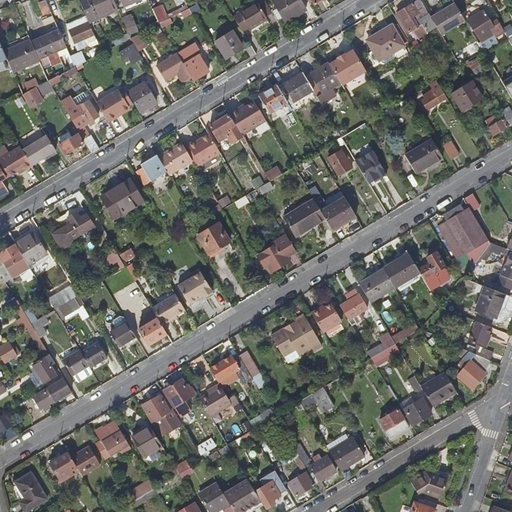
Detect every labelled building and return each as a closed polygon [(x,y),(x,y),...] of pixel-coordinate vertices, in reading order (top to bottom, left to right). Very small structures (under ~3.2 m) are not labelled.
[(114,0),(79,0),(86,16),(90,23),(105,15),(118,10),(114,0)] [(307,11),(300,0),(277,0),(274,2),(278,9),(274,11),(279,19),(283,17),(285,21),(298,14),(299,15),(307,11)] [(427,33),(437,27),(431,17),(420,0),(396,14),(408,33),(413,30),(419,39),(427,34),(427,33)] [(51,13),(46,1),(39,4),(44,16),(51,13)] [(205,7),(202,2),(190,8),(193,14),(205,7)] [(441,34),(465,20),(455,2),(431,17),(437,27),(441,34)] [(163,5),(154,9),(159,20),(160,23),(170,18),(171,18),(181,13),(190,8),(189,6),(187,3),(167,13),(163,5)] [(258,3),(234,17),(243,32),(250,28),(251,30),(268,20),(258,3)] [(193,14),(190,8),(181,13),(184,19),(193,14)] [(503,33),(504,32),(503,30),(498,20),(492,24),(484,10),(468,20),(481,42),(492,35),(496,41),(502,38),(503,33)] [(108,20),(105,15),(90,23),(91,27),(108,20)] [(90,23),(86,16),(66,25),(75,44),(86,39),(86,40),(86,42),(88,47),(89,47),(93,48),(100,45),(91,27),(90,23)] [(132,16),(123,20),(129,33),(131,37),(132,38),(141,33),(132,16)] [(173,23),(171,18),(170,18),(160,23),(164,28),(173,23)] [(147,30),(160,23),(159,20),(146,27),(147,30)] [(396,23),(368,40),(374,51),(373,52),(373,53),(374,54),(374,55),(375,55),(376,55),(380,60),(381,60),(404,46),(403,45),(408,43),(396,23)] [(162,32),(158,26),(153,29),(157,36),(162,32)] [(511,29),(510,26),(503,30),(504,32),(509,39),(510,41),(511,39),(511,35),(511,33),(511,32),(511,29)] [(59,30),(32,43),(40,59),(67,47),(59,30)] [(244,48),(234,31),(216,41),(226,59),(244,48)] [(113,41),(116,46),(132,38),(131,37),(129,33),(113,41)] [(132,38),(135,43),(140,51),(148,47),(142,36),(141,33),(132,38)] [(498,43),(496,41),(492,35),(481,42),(486,51),(498,43)] [(31,39),(4,52),(12,68),(14,72),(40,60),(40,59),(32,43),(31,39)] [(86,40),(86,39),(75,44),(79,52),(89,47),(88,47),(86,42),(86,40)] [(511,44),(510,41),(509,39),(503,42),(511,55),(511,44)] [(4,52),(0,42),(0,73),(12,68),(4,52)] [(132,60),(142,55),(140,51),(135,43),(120,52),(122,57),(128,53),(132,60)] [(193,78),(194,80),(210,71),(200,54),(203,53),(197,43),(178,53),(187,68),(193,78)] [(404,46),(381,60),(383,64),(386,65),(395,59),(396,57),(399,61),(409,55),(404,46)] [(252,57),(256,55),(251,47),(247,49),(252,57)] [(111,48),(103,52),(104,53),(106,58),(114,53),(111,48)] [(485,53),(482,48),(470,55),(466,48),(454,55),(458,63),(468,57),(471,61),(476,58),(485,53)] [(366,71),(353,50),(337,58),(338,59),(330,64),(341,84),(342,86),(366,71)] [(187,68),(178,53),(158,65),(167,80),(176,74),(183,84),(193,78),(187,68)] [(83,63),(84,63),(80,55),(72,59),(76,66),(76,67),(83,63)] [(461,67),(469,63),(471,61),(468,57),(458,63),(461,67)] [(471,61),(469,63),(477,76),(484,71),(476,58),(471,61)] [(86,70),(83,63),(76,67),(80,73),(86,70)] [(314,91),(323,106),(338,97),(333,88),(341,84),(330,64),(329,63),(306,77),(314,91)] [(306,77),(303,73),(285,84),(295,102),(314,91),(306,77)] [(55,90),(49,80),(36,87),(43,97),(55,90)] [(429,111),(448,100),(437,82),(435,83),(431,85),(435,91),(425,97),(426,99),(423,101),(429,111)] [(130,92),(141,112),(156,103),(145,83),(130,92)] [(483,101),(473,84),(453,96),(463,113),(483,101)] [(288,104),(277,86),(260,96),(270,115),(288,104)] [(36,87),(24,94),(32,107),(44,100),(43,97),(36,87)] [(120,91),(129,107),(132,104),(123,89),(120,91)] [(97,103),(109,123),(116,119),(115,116),(129,108),(129,107),(120,91),(119,90),(97,103)] [(27,103),(23,97),(16,101),(20,107),(27,103)] [(63,103),(69,114),(71,113),(81,130),(85,127),(88,125),(94,121),(99,118),(90,102),(78,109),(71,98),(63,103)] [(271,130),(266,121),(255,102),(246,107),(239,111),(238,109),(230,114),(236,124),(243,136),(248,144),(271,130)] [(389,110),(386,112),(390,118),(391,120),(398,116),(396,113),(402,109),(399,105),(393,108),(389,110)] [(511,110),(510,107),(495,116),(486,121),(494,135),(508,126),(511,124),(511,110)] [(115,116),(116,119),(130,110),(129,108),(115,116)] [(234,126),(226,112),(216,118),(217,121),(210,125),(219,141),(227,136),(231,143),(243,136),(236,124),(234,126)] [(48,136),(44,129),(39,127),(20,139),(26,149),(48,136)] [(91,136),(85,127),(81,130),(79,131),(84,140),(91,136)] [(345,129),(339,133),(339,134),(342,139),(349,134),(345,129)] [(61,141),(70,135),(68,132),(58,139),(60,142),(61,141)] [(84,144),(76,132),(70,135),(61,141),(63,144),(60,145),(65,155),(84,144)] [(221,153),(209,134),(196,142),(195,140),(188,145),(200,165),(221,153)] [(342,139),(339,134),(331,139),(334,144),(342,139)] [(33,166),(57,151),(48,136),(26,149),(23,151),(33,166)] [(92,153),(99,149),(91,136),(84,140),(92,153)] [(346,144),(342,139),(334,144),(337,150),(346,144)] [(416,174),(442,157),(432,140),(405,156),(416,174)] [(443,146),(451,160),(459,155),(451,141),(443,146)] [(159,159),(168,173),(169,176),(193,162),(182,143),(164,153),(165,155),(159,159)] [(23,151),(21,147),(0,158),(0,163),(8,178),(17,172),(23,169),(24,171),(33,166),(23,151)] [(352,167),(342,151),(329,158),(339,175),(352,167)] [(388,176),(374,152),(357,162),(370,185),(380,179),(381,180),(388,176)] [(159,159),(157,155),(136,169),(145,186),(168,173),(159,159)] [(0,163),(0,166),(7,178),(8,178),(0,163)] [(0,166),(0,195),(8,190),(3,182),(7,179),(7,178),(0,166)] [(266,174),(271,182),(283,174),(278,167),(266,174)] [(265,185),(260,177),(251,182),(256,190),(258,189),(265,185)] [(131,179),(113,190),(126,212),(143,201),(131,179)] [(126,212),(113,190),(101,196),(115,218),(126,212)] [(345,198),(342,192),(326,202),(330,207),(345,198)] [(480,208),(472,193),(464,198),(468,205),(472,213),(480,208)] [(251,203),(246,196),(235,203),(240,210),(251,203)] [(332,230),(356,216),(345,198),(330,207),(321,212),(326,220),(332,230)] [(295,239),(326,220),(321,212),(314,201),(284,219),(295,239)] [(472,213),(468,205),(462,208),(464,211),(446,222),(443,218),(435,223),(438,227),(436,227),(456,261),(489,241),(472,213)] [(446,222),(464,211),(462,208),(460,205),(442,216),(443,218),(446,222)] [(74,241),(96,227),(88,213),(82,217),(78,211),(67,218),(70,224),(52,235),(63,252),(75,244),(74,241)] [(230,243),(219,224),(197,237),(209,256),(230,243)] [(34,233),(16,244),(29,265),(46,254),(34,233)] [(286,257),(296,252),(286,236),(272,244),(274,248),(277,254),(280,252),(281,256),(285,254),(286,257)] [(507,249),(490,243),(475,262),(478,265),(482,260),(487,262),(492,254),(500,257),(501,254),(508,256),(510,251),(507,249)] [(16,244),(0,253),(0,272),(7,283),(20,275),(25,283),(36,277),(32,270),(29,265),(16,244)] [(289,263),(286,257),(285,254),(281,256),(280,252),(277,254),(274,248),(265,253),(268,258),(267,259),(269,263),(266,265),(268,268),(271,273),(289,263)] [(137,257),(132,249),(122,255),(126,263),(137,257)] [(511,251),(510,251),(508,256),(497,285),(511,290),(511,289),(511,251)] [(268,258),(265,253),(258,257),(266,270),(268,268),(266,265),(269,263),(267,259),(268,258)] [(430,263),(418,271),(420,273),(431,292),(452,279),(437,253),(428,259),(430,263)] [(49,259),(46,254),(29,265),(32,270),(49,259)] [(418,271),(408,254),(383,269),(384,270),(395,289),(420,273),(418,271)] [(127,268),(122,259),(115,263),(120,272),(127,268)] [(134,263),(127,268),(135,282),(141,279),(138,273),(139,272),(134,263)] [(183,284),(201,273),(199,270),(181,281),(183,284)] [(384,270),(360,285),(371,304),(395,289),(384,270)] [(212,292),(201,273),(183,284),(178,287),(189,305),(198,300),(196,297),(201,294),(203,298),(212,292)] [(79,296),(73,287),(50,301),(56,310),(79,296)] [(496,319),(505,295),(483,287),(475,311),(496,319)] [(159,304),(176,295),(173,291),(156,300),(159,304)] [(349,319),(348,319),(351,326),(363,318),(361,314),(367,310),(355,291),(345,297),(348,302),(342,306),(349,319)] [(185,310),(176,295),(159,304),(151,309),(157,318),(162,326),(170,321),(169,320),(185,310)] [(85,306),(79,296),(56,310),(62,320),(85,306)] [(13,303),(29,330),(33,327),(32,325),(25,313),(17,301),(13,303)] [(311,312),(324,333),(342,321),(330,304),(319,310),(318,308),(311,312)] [(85,306),(62,320),(63,322),(79,312),(85,322),(92,318),(85,306)] [(32,325),(38,321),(30,310),(25,313),(32,325)] [(296,320),(296,322),(298,325),(289,331),(287,331),(285,329),(272,336),(285,357),(288,362),(299,356),(312,348),(314,351),(322,346),(304,315),(296,320)] [(393,324),(388,315),(382,319),(387,328),(393,324)] [(33,327),(39,337),(46,333),(43,326),(47,323),(48,320),(45,316),(38,321),(32,325),(33,327)] [(136,337),(124,317),(120,316),(114,319),(113,324),(116,330),(110,333),(118,347),(136,337)] [(149,346),(166,334),(162,326),(157,318),(139,329),(149,346)] [(298,325),(296,322),(285,329),(287,331),(289,331),(298,325)] [(483,349),(492,328),(476,322),(469,341),(477,344),(473,354),(476,355),(491,362),(494,354),(483,349)] [(419,330),(420,330),(416,324),(392,338),(395,344),(419,330)] [(33,327),(29,330),(45,356),(49,353),(39,337),(33,327)] [(433,336),(420,330),(427,342),(433,336)] [(367,352),(371,359),(395,344),(392,338),(389,333),(381,338),(384,344),(378,347),(377,346),(367,352)] [(436,343),(432,338),(427,342),(431,347),(436,343)] [(13,340),(9,342),(17,357),(22,354),(13,340)] [(9,342),(0,347),(0,352),(6,363),(17,357),(9,342)] [(89,366),(90,367),(107,357),(98,343),(81,352),(89,366)] [(375,366),(400,351),(395,344),(371,359),(375,366)] [(468,352),(460,348),(456,355),(462,360),(468,352)] [(89,366),(81,352),(80,351),(63,361),(71,376),(89,366)] [(264,381),(246,352),(240,355),(257,384),(264,381)] [(473,354),(468,352),(462,360),(456,366),(463,371),(476,355),(473,354)] [(45,356),(37,360),(39,363),(34,365),(46,383),(53,379),(58,376),(53,366),(56,364),(49,353),(45,356)] [(483,374),(492,362),(491,362),(476,355),(463,371),(458,377),(473,390),(485,376),(483,374)] [(232,357),(211,370),(218,383),(235,372),(240,380),(244,385),(253,380),(239,357),(233,360),(232,357)] [(240,380),(235,372),(218,383),(219,384),(223,390),(240,380)] [(432,406),(457,392),(446,373),(421,387),(422,389),(432,406)] [(421,387),(415,376),(408,380),(416,393),(422,389),(421,387)] [(50,405),(72,391),(64,377),(56,382),(48,387),(32,396),(41,410),(43,409),(45,411),(51,407),(50,405)] [(191,397),(181,379),(164,390),(174,407),(191,397)] [(337,379),(323,388),(326,392),(340,383),(337,379)] [(266,385),(264,381),(257,384),(260,389),(266,385)] [(207,393),(199,399),(210,417),(231,404),(229,399),(228,398),(223,390),(219,384),(211,388),(212,390),(207,393)] [(326,392),(323,388),(312,395),(317,404),(324,414),(335,407),(326,392)] [(182,424),(163,393),(142,406),(161,438),(170,433),(169,431),(182,424)] [(317,404),(312,395),(299,403),(304,411),(317,404)] [(235,396),(231,398),(236,406),(240,404),(235,396)] [(402,410),(415,402),(411,397),(398,404),(402,410)] [(402,410),(412,427),(431,414),(422,398),(415,402),(402,410)] [(36,423),(43,419),(36,409),(30,413),(36,423)] [(287,410),(275,417),(279,423),(291,416),(287,410)] [(409,429),(397,410),(380,420),(391,439),(409,429)] [(5,413),(0,415),(0,431),(1,433),(12,426),(5,413)] [(250,422),(255,429),(263,424),(258,417),(250,422)] [(121,432),(115,422),(110,425),(116,435),(121,432)] [(251,431),(246,422),(239,426),(244,435),(251,431)] [(131,449),(121,432),(116,435),(110,425),(103,429),(102,427),(96,431),(101,440),(95,443),(106,460),(121,451),(122,454),(131,449)] [(143,458),(163,447),(150,425),(130,437),(143,458)] [(242,444),(254,436),(252,432),(251,431),(244,435),(239,439),(242,444)] [(328,451),(332,457),(356,442),(352,436),(350,438),(349,436),(347,437),(345,435),(326,447),(328,451)] [(216,447),(211,440),(196,448),(201,456),(214,448),(216,447)] [(264,442),(260,445),(265,454),(270,452),(264,442)] [(332,457),(339,469),(364,455),(356,442),(332,457)] [(295,449),(304,465),(308,463),(309,459),(300,445),(294,448),(295,449)] [(101,465),(89,446),(71,457),(78,468),(83,476),(101,465)] [(222,449),(210,456),(214,462),(220,457),(221,458),(231,452),(227,446),(222,449)] [(214,448),(201,456),(203,460),(210,456),(222,449),(221,447),(216,450),(214,448)] [(306,468),(304,465),(295,449),(284,455),(282,452),(279,454),(287,466),(294,461),(300,471),(306,468)] [(71,457),(69,452),(49,464),(58,479),(78,468),(71,457)] [(316,485),(321,482),(325,479),(327,482),(333,479),(331,476),(336,473),(327,457),(322,459),(320,455),(313,459),(315,463),(310,466),(314,472),(310,475),(316,485)] [(175,468),(180,474),(190,468),(187,461),(175,468)] [(191,468),(190,468),(180,474),(182,479),(194,472),(191,468)] [(272,500),(287,491),(276,471),(268,476),(271,482),(257,491),(268,508),(274,504),(272,500)] [(27,511),(48,500),(32,473),(16,482),(25,499),(21,502),(26,511),(27,511)] [(314,486),(305,473),(289,483),(297,496),(314,486)] [(425,473),(410,482),(416,492),(423,487),(426,489),(424,493),(440,499),(448,479),(436,474),(434,479),(428,477),(426,474),(425,473)] [(131,503),(155,489),(150,480),(126,494),(131,503)] [(234,511),(245,511),(261,502),(248,480),(224,494),(230,504),(234,511)] [(321,494),(326,491),(321,482),(316,485),(321,494)] [(208,511),(216,511),(230,504),(224,494),(217,483),(199,495),(208,511)] [(131,503),(134,507),(158,493),(155,489),(131,503)] [(435,511),(438,505),(420,498),(418,504),(415,503),(413,509),(411,511),(435,511)] [(511,511),(511,505),(502,502),(498,511),(511,511)]
